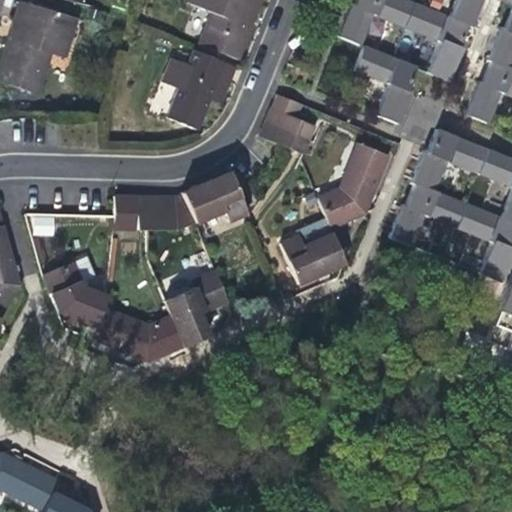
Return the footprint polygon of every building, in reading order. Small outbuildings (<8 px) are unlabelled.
[(232,59),(246,26),(239,23),(248,0),(184,0),(207,9),(193,43),(232,59)] [(257,0),(248,0),(239,23),(246,26),(251,15),(257,0)] [(404,26),(413,2),(407,0),(354,0),(353,3),(349,1),(336,34),(357,42),(370,12),(404,26)] [(454,0),(447,17),(464,24),(468,25),(478,0),(454,0)] [(8,39),(2,58),(0,65),(0,83),(36,95),(46,63),(49,53),(51,47),(61,41),(68,43),(76,18),(20,1),(12,27),(17,28),(14,41),(8,39)] [(455,45),(464,24),(447,17),(413,2),(404,26),(437,40),(424,71),(445,79),(459,47),(455,45)] [(511,52),(511,10),(510,9),(502,31),(497,29),(484,62),(489,64),(505,70),(511,52)] [(10,34),(8,39),(14,41),(17,28),(12,27),(10,34)] [(64,58),(68,43),(61,41),(51,47),(49,53),(64,58)] [(353,69),(357,71),(384,82),(388,83),(378,106),(376,115),(396,123),(409,90),(404,88),(414,66),(391,57),(363,45),(353,69)] [(208,87),(220,91),(222,85),(230,66),(189,49),(183,63),(166,57),(157,77),(155,83),(173,89),(161,116),(192,128),(204,97),(208,87)] [(495,93),(511,99),(511,73),(505,70),(489,64),(480,85),(475,84),(463,115),(483,123),(495,93)] [(216,102),(220,91),(208,87),(204,97),(208,99),(216,102)] [(301,154),(317,116),(275,100),(260,137),(301,154)] [(481,177),(491,154),(453,139),(439,133),(435,144),(431,154),(426,152),(413,184),(417,186),(435,193),(447,163),(481,177)] [(387,157),(368,149),(357,144),(338,190),(326,195),(316,199),(322,211),(329,229),(350,221),(364,214),(387,157)] [(511,163),(491,154),(481,177),(511,189),(511,197),(502,222),(511,225),(511,163)] [(181,194),(183,196),(194,223),(224,211),(228,222),(246,213),(229,173),(203,184),(181,194)] [(458,231),(468,207),(435,193),(417,186),(411,201),(408,209),(403,207),(390,239),(412,248),(424,217),(458,231)] [(172,232),(194,223),(183,196),(176,200),(158,199),(157,232),(172,232)] [(109,231),(133,232),(134,198),(111,197),(110,218),(109,231)] [(143,232),(157,232),(158,199),(134,198),(133,232),(143,232)] [(511,242),(511,225),(502,222),(468,207),(458,231),(492,245),(479,276),(483,277),(500,284),(508,266),(511,256),(511,250),(509,249),(511,242)] [(54,234),(52,212),(28,215),(30,237),(54,234)] [(0,312),(9,295),(14,287),(0,233),(0,312)] [(295,285),(304,281),(316,276),(338,267),(341,257),(332,236),(313,244),(303,248),(297,237),(279,245),(295,285)] [(74,320),(93,327),(101,310),(106,298),(106,297),(80,286),(71,262),(40,275),(55,312),(74,320)] [(161,300),(169,317),(182,347),(207,336),(198,313),(207,309),(227,301),(214,272),(188,282),(191,287),(161,300)] [(511,279),(510,279),(484,344),(511,355),(511,279)] [(165,354),(182,347),(169,317),(148,327),(101,310),(93,327),(88,341),(146,363),(165,354)] [(0,491),(39,511),(54,481),(0,454),(0,491)] [(85,511),(80,493),(55,480),(54,481),(39,511),(38,511),(85,511)]
